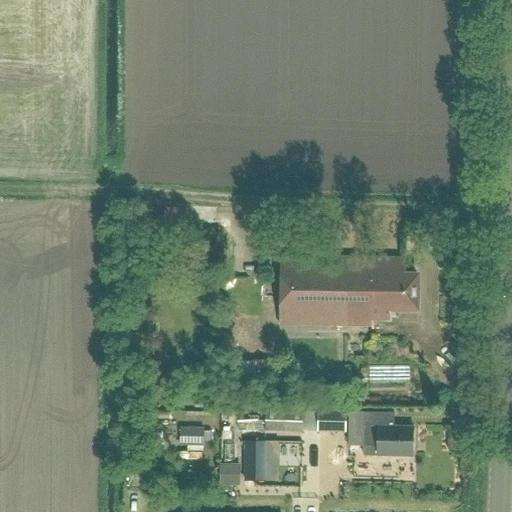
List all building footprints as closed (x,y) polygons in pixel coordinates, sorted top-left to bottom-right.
[(406,259),(281,256),(279,325),(373,326),(373,321),(391,321),(391,311),(416,312),(417,274),(405,274),(406,259)] [(387,413),(347,412),(346,445),(361,445),(361,455),(377,456),(413,456),(414,427),(386,427),(387,413)] [(180,429),(180,445),(204,445),(204,429),(180,429)] [(245,441),(244,482),(266,482),(266,441),(245,441)] [(220,465),(220,487),(234,487),(235,465),(220,465)]
